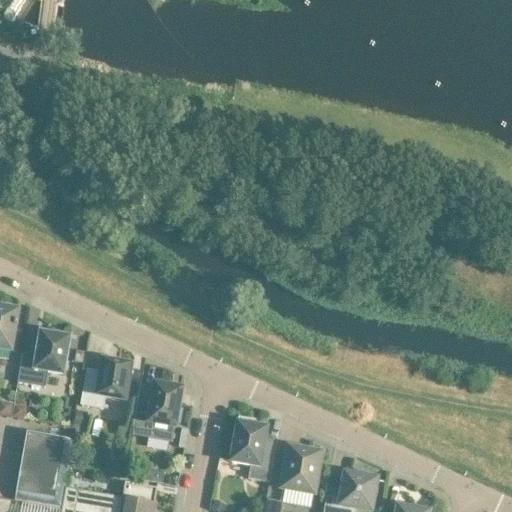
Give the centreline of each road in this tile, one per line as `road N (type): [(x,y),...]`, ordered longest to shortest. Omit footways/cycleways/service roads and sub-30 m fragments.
road 1 (residential): [(465,494),(217,378)]
road 2 (residential): [(217,378),(0,272)]
road 3 (residential): [(194,511),(217,378)]
